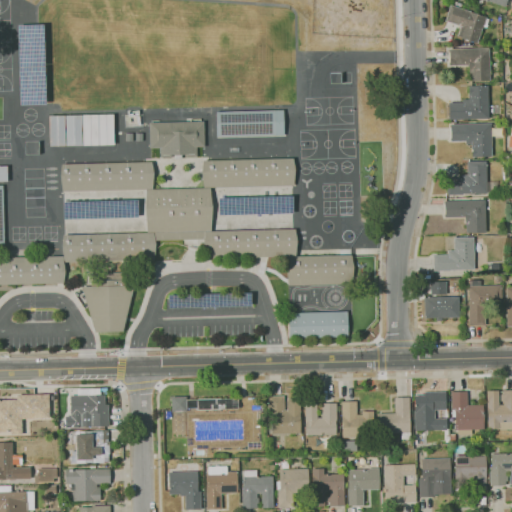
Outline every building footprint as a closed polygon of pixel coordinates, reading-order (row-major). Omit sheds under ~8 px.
[(477,44),(460,38),(461,37),(458,36),(461,26),(445,21),(450,5),(486,17),(484,25),(483,25),(477,44)] [(470,81),(470,71),(469,71),(469,65),(449,65),(449,49),(489,48),(490,80),(470,81)] [(449,120),(448,103),(462,103),(462,99),(469,99),(469,86),(488,86),(489,119),(449,120)] [(282,110),(215,112),(216,137),(282,135),(282,110)] [(112,114),(81,114),(82,145),(112,145),(112,114)] [(48,115),(49,146),(64,145),(63,115),(48,115)] [(65,146),(80,145),(79,115),(64,115),(65,146)] [(172,155),(172,157),(160,158),(160,148),(150,148),(149,123),(204,121),(204,147),(197,147),(197,156),(186,157),(186,155),(172,155)] [(472,156),(472,144),(466,144),(466,141),(451,141),(450,124),(491,123),(492,156),(472,156)] [(288,285),(287,269),(287,257),(206,259),(204,243),(205,239),(154,240),(156,244),(154,260),(63,263),(65,271),(64,283),(0,285),(0,257),(64,256),(62,246),(63,235),(148,233),(145,209),(146,189),(62,191),(60,175),(61,164),(152,162),(154,174),(153,190),(204,188),(202,172),(203,161),(293,158),(295,171),(294,186),(210,188),(213,208),(211,231),(295,229),(297,240),(295,256),(352,255),(354,268),(352,284),(288,285)] [(447,195),(447,179),(461,178),(461,175),(467,175),(467,162),(486,161),(487,182),(493,182),(494,191),(487,191),(487,193),(463,194),(447,195)] [(466,233),(466,225),(465,225),(465,217),(445,217),(445,201),(485,200),(486,232),(466,233)] [(449,270),(449,271),(433,271),(433,255),(448,255),(448,251),(454,251),(454,237),(473,237),(473,239),(474,239),(474,270),(449,270)] [(490,272),(490,264),(499,264),(499,272),(490,272)] [(123,332),(95,332),(82,287),(94,287),(91,280),(99,280),(95,273),(121,273),(117,280),(128,280),(124,286),(134,286),(123,332)] [(445,294),(445,281),(429,281),(429,294),(445,294)] [(469,326),(468,310),(469,310),(468,286),(471,286),(471,281),(481,281),(481,286),(501,285),(501,304),(484,305),(485,325),(469,326)] [(436,321),(436,318),(425,318),(424,298),(459,297),(459,317),(441,318),(441,321),(436,321)] [(287,313),(287,338),(347,337),(346,311),(287,313)] [(511,429),(499,430),(499,428),(488,429),(487,391),(499,391),(499,405),(503,404),(503,401),(501,401),(501,394),(503,394),(503,390),(511,390),(511,429)] [(416,430),(415,396),(424,395),(424,392),(446,392),(446,410),(434,410),(434,419),(447,418),(447,429),(416,430)] [(455,430),(455,417),(452,417),(452,410),(451,392),(467,392),(468,405),(483,405),(484,429),(455,430)] [(0,433),(21,434),(20,419),(48,419),(48,394),(15,394),(15,399),(0,399),(0,433)] [(71,427),(65,427),(65,416),(71,416),(70,396),(105,395),(105,397),(105,401),(105,405),(108,405),(109,426),(71,427)] [(176,438),(175,412),(172,412),(171,397),(187,396),(187,400),(238,398),(238,407),(187,408),(187,411),(183,411),(184,438),(176,438)] [(270,435),(269,396),(284,396),(284,411),(287,410),(287,399),(300,399),(301,434),(270,435)] [(401,439),(401,433),(379,434),(379,414),(395,413),(394,398),(409,397),(410,439),(401,439)] [(343,438),(342,402),(357,401),(357,415),(362,415),(362,411),(373,411),(374,437),(343,438)] [(306,435),(305,404),(317,404),(318,418),(322,418),(322,413),(320,413),(320,407),(322,407),(322,404),(337,403),(338,422),(336,422),(336,434),(306,435)] [(71,463),(70,451),(75,451),(75,432),(92,431),(108,430),(109,446),(104,446),(104,450),(109,450),(109,462),(71,463)] [(0,478),(0,442),(12,442),(13,468),(30,467),(30,478),(0,478)] [(193,457),(193,450),(205,449),(206,456),(193,457)] [(505,486),(490,486),(490,467),(491,467),(491,454),(511,453),(511,485),(509,485),(509,472),(505,472),(505,475),(508,475),(508,481),(505,481),(505,486)] [(472,492),(471,479),(467,479),(467,483),(455,483),(455,455),(465,455),(465,457),(486,456),(487,492),(472,492)] [(420,497),(419,479),(422,479),(421,459),(449,458),(450,478),(451,493),(440,494),(434,495),(435,497),(420,497)] [(394,503),(394,500),(384,500),(383,465),(415,464),(416,476),(413,476),(413,484),(416,484),(416,502),(394,503)] [(74,501),(73,490),(71,490),(71,484),(66,484),(65,470),(90,469),(90,466),(96,466),(96,469),(110,469),(110,483),(97,484),(97,488),(100,488),(101,500),(74,501)] [(207,509),(206,474),(208,474),(208,467),(227,466),(227,472),(237,471),(238,493),(221,494),(222,509),(207,509)] [(349,506),(348,470),(368,469),(368,468),(379,468),(380,489),(363,490),(364,505),(349,506)] [(39,481),(39,469),(51,469),(52,480),(39,481)] [(293,507),(278,508),(277,489),(280,489),(279,469),(308,469),(308,493),(293,493),(293,507)] [(313,507),(312,469),(324,469),(324,474),(343,474),(344,506),(329,506),(329,502),(327,502),(327,496),(329,496),(329,492),(325,492),(325,506),(313,507)] [(262,508),(262,493),(257,494),(257,498),(259,498),(259,504),(257,504),(257,508),(242,508),(242,490),(243,490),(243,477),(244,477),(244,470),(257,470),(257,477),(273,476),(274,508),(262,508)] [(185,510),(185,496),(179,496),(179,494),(169,494),(169,472),(197,471),(198,491),(201,491),(201,509),(185,510)] [(47,494),(47,486),(56,485),(56,494),(47,494)] [(0,511),(0,491),(26,491),(27,492),(34,491),(34,510),(28,510),(28,511),(0,511)]
